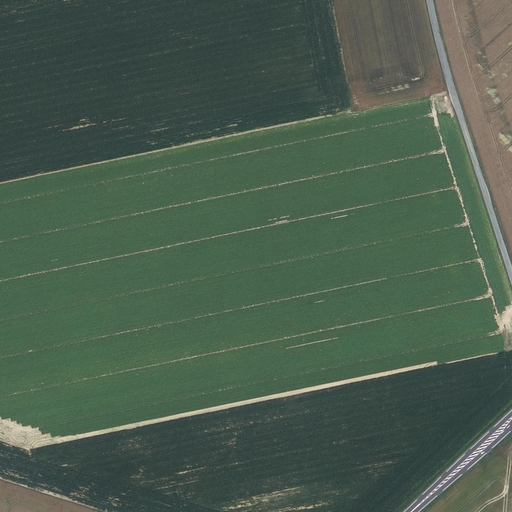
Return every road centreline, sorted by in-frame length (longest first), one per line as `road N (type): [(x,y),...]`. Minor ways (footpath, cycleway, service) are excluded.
road 1 (tertiary): [(511,276),(425,0)]
road 2 (primary): [(410,511),(511,418)]
